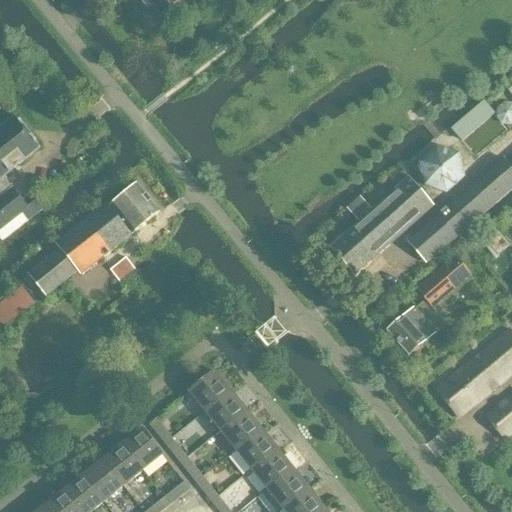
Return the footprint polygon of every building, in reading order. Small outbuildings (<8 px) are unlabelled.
[(138,0),(155,20),(154,21),(155,22),(181,0),(138,0)] [(462,141),(493,114),(483,103),(452,130),(462,141)] [(16,118),(0,130),(0,200),(0,201),(0,200),(0,240),(2,243),(29,221),(43,210),(36,202),(27,210),(12,191),(11,192),(4,177),(40,149),(38,146),(27,133),(16,118)] [(437,149),(419,164),(424,187),(446,194),(463,179),(458,156),(437,149)] [(409,243),(427,264),(511,189),(511,166),(511,168),(504,160),(409,243)] [(409,179),(372,211),(360,198),(348,209),(360,222),(331,247),(356,275),(434,207),(409,179)] [(60,250),(29,275),(46,296),(77,272),(81,276),(159,214),(137,186),(109,208),(106,205),(56,245),(60,250)] [(125,258),(109,270),(118,281),(134,269),(125,258)] [(454,258),(417,290),(426,300),(433,309),(470,278),(454,258)] [(0,305),(0,331),(34,304),(22,288),(0,305)] [(388,332),(409,357),(435,334),(427,324),(438,314),(433,309),(426,300),(414,310),(388,332)] [(436,391),(458,420),(511,375),(511,333),(510,332),(436,391)] [(189,394),(205,413),(231,393),(215,373),(189,394)] [(205,413),(220,433),(246,412),(231,393),(205,413)] [(511,396),(485,418),(504,442),(511,435),(511,396)] [(220,433),(236,452),(262,432),(246,412),(220,433)] [(162,428),(155,433),(165,445),(172,440),(162,428)] [(143,431),(123,447),(143,472),(163,456),(143,431)] [(236,452),(251,471),(277,451),(262,432),(236,452)] [(123,447),(104,462),(124,488),(143,472),(123,447)] [(178,447),(170,453),(180,465),(187,459),(178,447)] [(251,471),(267,491),(292,471),(277,451),(251,471)] [(104,462),(84,478),(104,503),(124,488),(104,462)] [(193,466),(186,472),(196,484),(203,478),(193,466)] [(267,491),(282,510),(308,490),(292,471),(267,491)] [(84,478),(65,493),(79,511),(93,511),(104,503),(84,478)] [(185,483),(172,493),(178,500),(190,491),(185,483)] [(208,486),(201,491),(211,503),(218,498),(208,486)] [(282,510),(283,511),(319,511),(323,509),(308,490),(282,510)] [(79,511),(65,493),(45,508),(48,511),(79,511)] [(165,499),(152,509),(154,511),(163,511),(165,510),(170,506),(165,499)]
